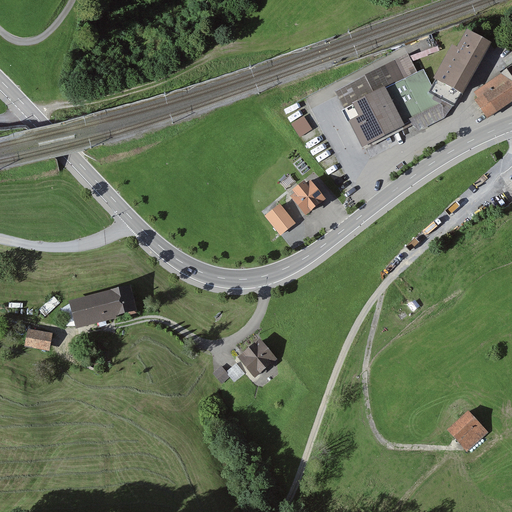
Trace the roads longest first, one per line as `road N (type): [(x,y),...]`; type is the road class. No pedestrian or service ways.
road 1 (tertiary): [(511,123),(449,152),(302,260),(261,277),(196,271),(133,221)]
road 2 (track): [(511,157),(382,286),(331,382),(284,511)]
road 3 (track): [(448,448),(394,448),(375,435),(366,364),(382,286)]
road 4 (tertiary): [(133,221),(0,80)]
road 5 (unclassified): [(0,238),(61,248),(133,221)]
